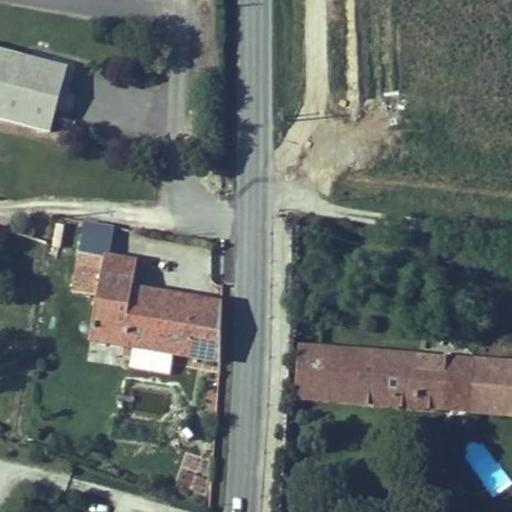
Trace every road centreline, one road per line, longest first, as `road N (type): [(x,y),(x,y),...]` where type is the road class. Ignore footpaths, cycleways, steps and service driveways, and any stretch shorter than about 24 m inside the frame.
road 1 (primary): [(254,0),(244,511)]
road 2 (track): [(511,238),(253,194)]
road 3 (track): [(0,207),(61,203),(253,228)]
